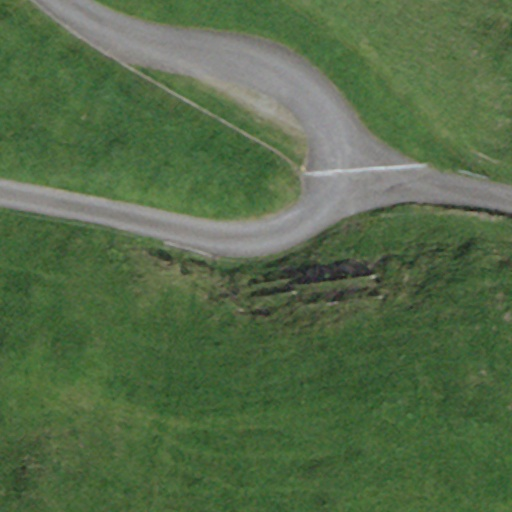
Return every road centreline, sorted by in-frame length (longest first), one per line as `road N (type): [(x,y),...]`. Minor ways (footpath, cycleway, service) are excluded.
road 1 (track): [(58,0),(139,47),(293,98),(313,129),(322,170),(317,200),(296,226),(258,238),(0,194)]
road 2 (track): [(322,170),(511,201)]
